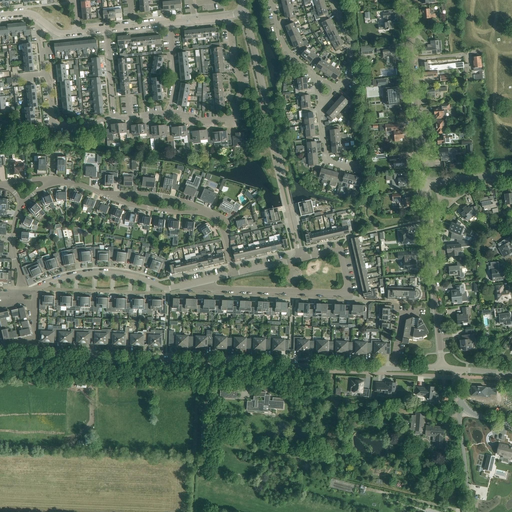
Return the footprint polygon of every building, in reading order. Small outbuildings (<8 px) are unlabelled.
[(325,3),(313,6),(314,9),(313,10),(314,12),(327,8),(325,3)] [(328,14),(327,8),(314,12),(316,22),(320,20),(326,17),(325,15),(328,14)] [(424,19),(435,18),(434,14),(433,14),(433,12),(430,12),(429,9),(420,10),(420,15),(423,14),(424,19)] [(295,13),(294,10),(284,13),(286,18),(289,17),(290,21),(296,19),(295,16),(299,15),(299,12),(295,13)] [(390,13),(385,14),(383,14),(384,18),(385,22),(384,22),(385,25),(379,26),(379,30),(385,29),(385,30),(392,29),(392,21),(389,22),(388,18),(390,18),(390,13)] [(326,17),(320,20),(322,23),(323,26),(320,28),(321,30),(333,24),(330,19),(327,20),(326,17)] [(296,19),(290,21),(291,24),(286,26),(288,32),(301,26),(300,24),(298,21),(297,21),(296,19)] [(19,24),(20,32),(24,32),(25,35),(30,35),(29,27),(25,27),(25,23),(19,24)] [(15,36),(13,24),(7,25),(7,27),(1,27),(2,36),(6,35),(7,39),(9,39),(8,33),(12,33),(13,36),(15,36)] [(336,29),(333,24),(321,30),(322,32),(326,30),(327,33),(336,29)] [(301,27),(301,26),(288,32),(290,37),(303,32),(305,31),(304,28),(298,31),(297,28),(301,27)] [(215,28),(209,29),(210,37),(216,36),(216,40),(219,40),(218,33),(215,33),(215,28)] [(336,29),(327,33),(329,36),(325,38),(326,40),(338,34),(336,29)] [(192,38),(191,30),(185,31),(185,34),(182,34),(183,43),(187,42),(186,39),(192,38)] [(303,32),(290,37),(292,42),(305,37),(304,35),(300,36),(299,33),(303,32)] [(341,39),(338,34),(326,40),(327,42),(331,41),(332,43),(341,39)] [(154,36),(155,44),(156,47),(163,47),(162,43),(161,44),(161,36),(154,36)] [(300,49),(300,50),(305,46),(308,44),(307,42),(306,40),(303,42),(301,39),(305,37),(292,42),(294,48),(298,46),(300,49)] [(332,43),(329,45),(330,47),(333,46),(336,51),(342,48),(341,46),(343,44),(341,39),(332,43)] [(431,47),(422,48),(422,55),(436,53),(436,49),(439,49),(438,41),(431,41),(431,47)] [(390,63),(391,63),(396,62),(396,61),(395,61),(395,55),(395,50),(392,50),(392,47),(384,47),(384,45),(376,46),(376,45),(361,47),(362,49),(361,49),(362,55),(384,53),(384,56),(390,55),(390,63)] [(307,48),(305,46),(300,50),(301,51),(303,53),(301,55),(306,59),(315,49),(313,47),(310,50),(308,48),(307,48)] [(316,50),(315,49),(306,59),(310,63),(313,60),(315,62),(319,57),(314,53),(316,50)] [(483,79),(482,67),(481,56),(473,57),(474,72),(479,71),(480,75),(476,75),(476,80),(483,79)] [(319,57),(315,62),(318,64),(316,68),(321,71),(326,62),(328,59),(326,58),(324,61),(319,57)] [(329,64),(326,62),(321,71),(326,74),(331,65),(333,62),(331,61),(329,64)] [(427,62),(421,63),(422,68),(422,71),(427,70),(430,70),(430,71),(432,71),(432,66),(432,65),(428,66),(427,62)] [(434,66),(432,66),(432,71),(438,70),(464,68),(464,63),(450,64),(447,64),(440,65),(434,66)] [(334,67),(331,65),(326,74),(330,77),(336,68),(338,65),(336,64),(334,67)] [(336,68),(330,77),(335,80),(338,77),(340,79),(343,73),(341,72),(343,68),(341,67),(339,70),(336,68)] [(294,85),(307,83),(307,78),(303,78),(303,75),(297,76),(297,82),(293,83),(294,85)] [(308,89),(307,83),(294,85),(294,87),(298,87),(298,93),(305,93),(305,90),(308,89)] [(399,104),(398,94),(398,87),(386,89),(383,89),(383,92),(386,91),(387,105),(399,104)] [(305,93),(298,93),(299,96),(300,96),(301,100),(297,100),(297,102),(311,101),(310,95),(305,96),(305,93)] [(342,96),(338,100),(348,109),(350,107),(347,104),(351,100),(346,96),(344,98),(342,96)] [(338,100),(334,104),(341,111),(343,108),(346,111),(348,109),(338,100)] [(311,107),(311,101),(297,102),(297,105),(301,104),(302,111),(308,110),(308,107),(311,107)] [(6,106),(5,102),(0,102),(0,109),(1,109),(2,113),(10,112),(10,106),(6,106)] [(341,111),(334,104),(330,108),(340,118),(342,116),(339,113),(341,111)] [(436,118),(441,118),(446,117),(446,113),(447,113),(447,107),(450,107),(449,104),(439,105),(440,105),(440,108),(438,108),(438,110),(434,110),(435,114),(436,114),(436,118)] [(73,112),(72,108),(63,109),(64,114),(68,114),(69,117),(76,116),(76,112),(73,112)] [(340,118),(330,108),(326,113),(329,115),(327,117),(331,121),(336,117),(339,119),(340,118)] [(308,110),(302,111),(302,114),(304,114),(304,117),(300,117),(300,120),(314,118),(313,113),(309,113),(308,110)] [(439,133),(443,133),(443,130),(444,130),(444,126),(446,126),(446,121),(436,122),(437,130),(438,130),(439,133)] [(126,123),(119,124),(119,133),(126,132),(127,140),(130,140),(129,130),(126,130),(126,123)] [(119,133),(119,124),(112,125),(112,129),(106,129),(107,136),(113,135),(113,134),(119,133)] [(146,124),(139,125),(140,136),(147,135),(147,138),(150,138),(149,131),(150,131),(149,127),(146,128),(146,124)] [(388,125),(385,125),(386,132),(394,131),(395,139),(395,138),(396,141),(399,141),(399,138),(403,138),(403,131),(398,131),(398,130),(398,125),(392,125),(392,124),(388,125)] [(132,130),(129,130),(130,140),(133,139),(133,137),(140,136),(139,125),(132,126),(132,130)] [(166,125),(159,126),(160,135),(160,139),(167,138),(167,141),(170,141),(169,132),(167,132),(166,125)] [(150,139),(154,139),(160,138),(160,135),(159,126),(152,127),(153,131),(150,131),(149,131),(150,138),(150,139)] [(186,126),(179,127),(180,136),(184,136),(185,143),(191,142),(190,136),(187,136),(186,126)] [(330,136),(344,135),(343,132),(339,133),(339,126),(333,127),(333,130),(330,130),(330,136)] [(173,132),(169,132),(170,141),(171,146),(174,145),(173,140),(180,140),(180,136),(179,127),(172,128),(173,132)] [(207,130),(200,131),(201,140),(207,139),(208,144),(211,143),(210,137),(207,137),(207,130)] [(316,136),(315,130),(301,131),(302,133),(306,133),(306,140),(313,139),(312,136),(316,136)] [(201,140),(200,131),(193,132),(193,136),(190,136),(191,142),(194,142),(195,144),(201,143),(201,140)] [(221,145),(228,144),(228,145),(231,144),(230,135),(227,135),(227,131),(220,132),(221,141),(221,145)] [(221,141),(220,132),(213,133),(213,137),(210,137),(211,143),(214,143),(214,141),(221,141)] [(233,137),(234,142),(234,146),(241,145),(240,141),(244,141),(243,133),(236,133),(236,136),(233,137)] [(437,139),(437,143),(438,144),(442,143),(442,144),(447,143),(446,143),(450,142),(449,139),(455,139),(455,134),(449,134),(442,134),(443,136),(441,136),(441,138),(438,138),(437,139)] [(313,139),(306,140),(307,146),(303,146),(303,149),(317,147),(316,142),(313,142),(313,139)] [(345,146),(332,147),(332,153),(335,153),(336,156),(342,155),(341,149),(345,148),(345,146)] [(438,149),(439,157),(442,157),(442,160),(446,160),(446,158),(454,157),(453,148),(438,149)] [(34,161),(34,165),(43,165),(43,162),(47,162),(47,156),(37,156),(37,162),(34,161)] [(67,157),(57,156),(57,162),(61,162),(61,166),(73,166),(73,163),(67,162),(67,157)] [(394,167),(396,167),(398,167),(398,168),(402,168),(402,167),(406,166),(406,159),(396,160),(396,156),(390,156),(390,163),(394,162),(394,167)] [(24,170),(24,165),(23,163),(17,164),(17,162),(9,163),(10,175),(18,174),(18,171),(20,170),(20,171),(24,170)] [(34,165),(31,165),(31,168),(37,169),(37,174),(47,174),(47,169),(43,168),(43,165),(34,165)] [(61,169),(57,169),(57,175),(67,175),(67,174),(69,174),(69,169),(73,169),(73,166),(61,166),(61,169)] [(98,179),(98,174),(98,172),(96,172),(96,168),(87,167),(87,172),(85,172),(85,176),(92,176),(92,179),(98,179)] [(324,183),(327,170),(322,168),(319,178),(322,178),(321,183),(324,183)] [(327,170),(324,183),(326,184),(327,180),(330,181),(333,171),(327,170)] [(333,171),(330,181),(329,185),(332,185),(333,181),(339,183),(340,177),(338,176),(339,173),(333,171)] [(104,182),(105,182),(105,186),(111,187),(112,183),(113,183),(113,184),(117,184),(117,179),(118,173),(113,173),(113,174),(109,174),(109,175),(106,175),(105,179),(104,179),(104,182)] [(344,178),(340,177),(339,183),(342,184),(342,182),(345,183),(344,187),(347,188),(350,175),(345,173),(344,178)] [(396,173),(391,174),(384,174),(384,181),(390,180),(390,183),(392,183),(393,189),(400,188),(399,186),(408,185),(407,178),(397,179),(396,173)] [(133,186),(133,181),(133,174),(128,174),(128,177),(124,177),(124,186),(133,186)] [(163,185),(164,185),(163,188),(168,189),(167,190),(171,191),(173,185),(176,185),(178,175),(173,174),(172,179),(165,178),(164,182),(163,181),(163,185)] [(144,177),(143,181),(143,186),(147,187),(148,186),(150,186),(150,187),(155,188),(156,175),(151,175),(151,178),(144,177)] [(350,175),(347,188),(349,188),(350,184),(353,185),(354,185),(356,176),(350,175)] [(354,185),(353,185),(352,189),(355,190),(356,186),(359,187),(358,191),(361,192),(363,185),(360,185),(362,178),(356,176),(354,185)] [(194,197),(196,192),(198,187),(194,185),(193,188),(187,186),(184,193),(194,197)] [(201,199),(209,202),(212,203),(216,194),(213,193),(214,190),(209,188),(208,191),(205,189),(201,199)] [(57,202),(62,201),(62,199),(63,199),(63,200),(66,200),(66,196),(67,191),(63,191),(63,193),(61,193),(61,190),(57,191),(56,193),(56,196),(56,199),(57,202)] [(78,208),(81,199),(83,195),(80,193),(79,195),(77,194),(78,192),(74,191),(73,193),(71,195),(71,198),(70,201),(75,202),(74,206),(78,208)] [(254,197),(249,191),(245,194),(250,200),(254,197)] [(55,207),(52,199),(50,194),(47,196),(48,197),(46,198),(45,195),(41,197),(42,200),(42,203),(44,205),(45,207),(50,205),(52,209),(55,207)] [(401,194),(392,194),(393,202),(397,201),(397,203),(398,204),(399,203),(399,207),(410,206),(409,197),(401,198),(401,194)] [(91,213),(94,205),(96,200),(93,199),(92,201),(91,200),(91,197),(88,196),(86,199),(85,201),(84,204),(84,206),(88,208),(87,212),(91,213)] [(493,196),(488,197),(479,198),(480,204),(481,203),(482,208),(483,208),(484,209),(491,208),(491,209),(492,209),(493,213),(498,212),(497,199),(494,200),(493,196)] [(230,214),(232,209),(236,202),(232,200),(230,203),(224,199),(219,208),(230,214)] [(300,210),(313,207),(311,200),(307,201),(307,200),(303,200),(302,199),(304,206),(299,207),(300,210)] [(104,219),(108,210),(110,206),(106,205),(106,206),(104,205),(105,203),(101,202),(99,204),(98,206),(97,209),(97,212),(102,213),(101,217),(104,219)] [(34,216),(36,217),(39,213),(43,216),(45,213),(39,207),(39,206),(37,204),(36,203),(33,205),(34,206),(33,208),(31,206),(29,209),(30,211),(32,214),(34,216)] [(9,205),(0,204),(0,209),(0,210),(0,216),(6,217),(7,210),(9,210),(9,205)] [(266,217),(279,214),(279,212),(274,213),(273,206),(272,206),(268,208),(269,209),(265,210),(266,217)] [(479,214),(478,210),(476,206),(470,208),(469,207),(468,208),(466,206),(461,210),(462,212),(461,213),(468,221),(475,215),(476,216),(479,214)] [(118,224),(122,215),(123,211),(120,209),(120,211),(118,210),(119,208),(115,207),(113,209),(112,211),(111,214),(111,217),(116,218),(114,222),(118,224)] [(313,207),(300,210),(301,216),(314,213),(313,207)] [(134,227),(136,219),(137,214),(134,213),(133,215),(131,214),(132,212),(128,211),(126,214),(126,217),(125,217),(124,221),(125,221),(125,222),(130,222),(129,226),(134,227)] [(279,214),(266,217),(268,223),(265,224),(265,227),(272,226),(271,223),(281,221),(279,214)] [(140,224),(140,225),(145,226),(144,230),(149,230),(150,222),(151,217),(148,216),(148,218),(146,218),(146,215),(142,215),(141,218),(140,221),(139,221),(139,224),(140,224)] [(28,229),(31,229),(33,225),(37,226),(39,222),(26,216),(25,219),(26,220),(25,222),(23,221),(21,224),(23,226),(26,228),(28,229)] [(154,222),(154,225),(154,228),(159,228),(159,232),(163,233),(165,219),(162,219),(162,220),(160,220),(160,217),(156,217),(155,220),(154,222)] [(244,217),(239,220),(236,221),(238,227),(237,227),(237,228),(241,227),(242,229),(241,229),(241,230),(250,228),(251,230),(257,229),(256,222),(253,222),(253,219),(247,221),(244,217)] [(175,234),(178,235),(179,228),(179,226),(179,223),(179,221),(176,220),(176,222),(174,222),(174,219),(170,219),(169,222),(169,225),(169,228),(169,230),(170,230),(170,234),(175,234)] [(189,231),(189,235),(193,236),(195,222),(191,221),(191,223),(189,223),(189,220),(185,220),(184,223),(184,225),(184,228),(184,231),(189,231)] [(343,227),(344,235),(350,234),(347,222),(342,223),(342,227),(343,227)] [(455,239),(464,241),(467,241),(467,237),(460,236),(463,227),(459,226),(460,223),(457,222),(456,225),(452,223),(449,231),(456,233),(455,239)] [(205,236),(208,234),(212,231),(211,228),(209,229),(208,227),(210,226),(208,223),(205,224),(203,225),(200,227),(199,229),(202,233),(203,232),(204,233),(203,233),(205,236)] [(398,231),(398,236),(399,237),(402,237),(402,240),(404,240),(404,244),(402,244),(409,244),(414,243),(413,236),(408,236),(408,230),(398,231)] [(28,243),(31,242),(31,237),(29,237),(29,236),(30,236),(30,233),(26,233),(21,232),(21,236),(23,236),(23,238),(20,238),(20,242),(23,243),(26,243),(28,243)] [(501,254),(501,253),(503,257),(509,254),(509,253),(511,251),(511,243),(511,242),(511,235),(503,240),(506,244),(498,248),(501,254)] [(272,251),(270,243),(269,239),(264,240),(264,242),(267,253),(272,251)] [(467,241),(464,241),(464,244),(461,244),(447,246),(448,252),(448,256),(458,255),(458,251),(462,251),(461,247),(471,246),(470,242),(467,241)] [(243,245),(238,246),(240,259),(246,257),(244,248),(243,245)] [(78,257),(76,249),(76,246),(72,247),(73,249),(67,251),(68,255),(70,264),(76,263),(75,257),(78,257)] [(238,246),(232,247),(235,260),(240,259),(238,246)] [(89,251),(86,252),(87,262),(93,261),(92,255),(95,255),(95,247),(90,247),(89,251)] [(100,247),(95,247),(95,255),(98,255),(98,261),(104,261),(104,251),(101,251),(100,247)] [(104,251),(104,261),(110,261),(110,255),(113,255),(113,247),(108,247),(107,251),(104,251)] [(113,247),(113,255),(116,256),(115,261),(121,262),(122,252),(119,252),(118,248),(113,247)] [(87,262),(86,252),(82,252),(81,248),(76,249),(78,257),(81,256),(81,262),(87,262)] [(122,252),(121,262),(127,263),(127,257),(130,257),(132,249),(128,249),(128,253),(122,252)] [(135,250),(132,249),(130,257),(133,258),(132,264),(131,264),(137,265),(140,254),(135,253),(135,250)] [(218,254),(220,263),(225,262),(222,249),(217,251),(217,254),(218,254)] [(62,252),(58,253),(60,260),(63,260),(64,265),(64,266),(70,264),(68,255),(63,256),(62,252)] [(404,269),(411,269),(416,268),(416,267),(417,266),(417,263),(416,262),(416,260),(411,261),(410,252),(398,253),(398,259),(403,259),(404,261),(404,269)] [(60,260),(58,253),(53,254),(54,258),(51,259),(54,269),(60,267),(59,267),(57,261),(60,260)] [(140,254),(137,265),(143,267),(143,266),(145,261),(147,262),(150,254),(146,253),(145,257),(140,256),(140,254)] [(153,255),(150,254),(147,262),(150,263),(148,268),(154,270),(157,261),(152,259),(153,255)] [(46,257),(40,259),(44,266),(46,265),(48,270),(48,271),(54,269),(51,259),(50,257),(46,259),(46,257)] [(39,264),(34,266),(38,275),(44,272),(43,272),(41,267),(44,266),(40,259),(37,260),(39,264)] [(162,263),(157,261),(154,270),(159,273),(160,272),(159,272),(161,267),(164,268),(167,260),(164,259),(162,263)] [(177,273),(175,264),(175,261),(169,263),(167,266),(168,272),(171,271),(172,274),(177,273)] [(462,272),(460,272),(459,268),(464,268),(464,262),(457,263),(457,266),(449,267),(449,268),(450,274),(450,275),(454,274),(454,277),(459,276),(459,277),(462,277),(464,275),(464,273),(462,272)] [(499,265),(498,265),(498,262),(491,263),(491,266),(489,266),(489,274),(492,274),(493,281),(501,280),(501,277),(503,277),(502,269),(499,269),(499,265)] [(38,275),(34,266),(29,268),(27,265),(26,265),(22,267),(24,275),(30,272),(33,277),(32,277),(32,278),(38,275)] [(3,271),(3,273),(3,283),(8,283),(8,279),(11,279),(11,271),(3,271)] [(463,285),(461,285),(456,286),(456,292),(452,293),(452,302),(462,301),(461,293),(464,293),(463,285)] [(503,285),(498,286),(496,286),(497,296),(500,295),(500,300),(508,300),(508,298),(510,298),(510,291),(503,291),(503,285)] [(397,299),(397,287),(388,287),(387,299),(397,299)] [(409,288),(409,300),(415,300),(417,300),(419,299),(420,297),(421,295),(421,293),(420,291),(419,289),(417,288),(415,288),(409,288)] [(374,289),(371,290),(363,292),(364,297),(367,296),(367,298),(377,298),(376,294),(375,294),(374,289)] [(49,306),(49,296),(43,296),(43,301),(40,301),(39,309),(45,310),(46,306),(49,306)] [(55,296),(49,296),(49,306),(54,306),(54,310),(58,310),(58,302),(55,302),(55,296)] [(58,302),(58,310),(61,310),(61,306),(67,306),(67,296),(61,296),(61,297),(61,302),(58,302)] [(67,296),(67,306),(70,307),(71,311),(76,311),(76,303),(73,303),(73,297),(67,296)] [(79,303),(76,303),(76,311),(80,311),(81,307),(85,307),(85,297),(79,297),(79,303)] [(85,297),(85,307),(90,307),(90,311),(94,311),(94,303),(91,303),(91,298),(91,297),(85,297)] [(94,303),(94,311),(98,312),(99,308),(103,308),(103,298),(97,298),(97,304),(94,303)] [(103,298),(103,308),(106,308),(107,312),(112,312),(112,304),(109,304),(109,298),(103,298)] [(112,304),(112,312),(120,312),(121,309),(121,298),(115,298),(115,299),(115,304),(112,304)] [(121,298),(121,309),(124,309),(125,313),(129,313),(130,305),(127,305),(127,299),(121,298)] [(182,312),(182,306),(179,306),(180,299),(173,298),(173,304),(172,304),(172,308),(173,308),(177,308),(177,312),(182,312)] [(133,305),(130,305),(129,313),(133,313),(133,309),(139,309),(139,299),(133,299),(133,305)] [(145,299),(139,299),(139,309),(142,309),(143,313),(147,314),(148,305),(145,305),(145,300),(145,299)] [(182,306),(182,312),(187,312),(187,309),(191,309),(192,299),(185,299),(186,299),(185,306),(182,306)] [(192,299),(191,309),(197,309),(197,312),(200,313),(200,306),(197,306),(198,300),(198,299),(192,299)] [(151,305),(148,305),(147,314),(152,314),(153,310),(157,310),(157,300),(151,300),(151,305)] [(157,300),(157,310),(160,310),(161,314),(166,314),(166,306),(163,306),(163,300),(157,300)] [(200,306),(200,313),(203,313),(203,309),(209,310),(210,300),(203,300),(204,300),(203,306),(200,306)] [(216,300),(210,300),(209,310),(215,310),(215,313),(218,313),(218,307),(215,307),(216,300)] [(218,307),(218,313),(223,313),(223,310),(227,310),(228,300),(221,300),(221,301),(222,301),(221,307),(218,307)] [(234,301),(228,300),(227,310),(233,311),(233,314),(236,314),(236,308),(233,308),(234,301)] [(239,308),(236,308),(236,314),(239,314),(239,311),(245,311),(245,301),(239,301),(240,301),(239,308)] [(245,301),(245,311),(251,311),(251,314),(254,315),(254,308),(251,308),(251,302),(252,302),(252,301),(245,301)] [(254,308),(254,315),(263,315),(263,312),(264,302),(257,302),(257,308),(254,308)] [(270,302),(264,302),(263,312),(269,312),(269,315),(272,315),(272,309),(269,309),(269,302),(270,302)] [(272,309),(272,315),(275,315),(275,312),(281,312),(281,302),(275,302),(275,303),(275,309),(272,309)] [(281,302),(281,312),(287,313),(287,316),(290,316),(290,310),(287,310),(287,303),(288,303),(281,302)] [(304,313),(304,303),(298,303),(298,310),(295,310),(294,316),(298,316),(298,313),(304,313)] [(310,303),(304,303),(304,313),(309,313),(308,317),(312,317),(313,310),(310,310),(310,304),(310,303)] [(316,311),(313,310),(312,317),(318,317),(318,314),(322,314),(322,304),(316,304),(316,311)] [(322,304),(322,314),(321,317),(330,317),(331,311),(328,311),(328,304),(322,304)] [(334,311),(331,311),(330,317),(336,318),(336,314),(340,314),(340,305),(334,304),(334,305),(334,311)] [(346,305),(340,305),(340,314),(345,315),(345,318),(348,318),(349,312),(346,312),(346,305)] [(352,312),(349,312),(348,318),(353,318),(354,315),(358,315),(358,305),(352,305),(352,312)] [(364,305),(358,305),(358,315),(363,315),(363,319),(366,319),(367,312),(364,312),(364,306),(364,305)] [(380,308),(380,314),(392,314),(392,308),(392,305),(385,305),(384,308),(380,308)] [(25,307),(23,308),(11,310),(13,317),(21,315),(22,319),(27,317),(25,307)] [(462,325),(463,325),(468,325),(467,314),(469,314),(469,307),(463,308),(463,314),(457,315),(458,325),(462,324),(462,325)] [(498,316),(499,323),(500,323),(506,322),(506,325),(511,324),(510,316),(509,317),(509,315),(510,315),(510,313),(501,314),(501,308),(493,309),(494,318),(496,318),(496,316),(498,316)] [(8,311),(0,312),(0,321),(1,327),(8,325),(6,317),(10,317),(8,311)] [(428,330),(421,318),(420,318),(419,318),(418,319),(413,318),(413,317),(406,320),(402,343),(408,344),(409,339),(417,340),(419,340),(421,340),(424,339),(423,338),(427,335),(426,335),(429,333),(428,330)] [(388,320),(379,320),(379,329),(391,329),(391,323),(389,323),(389,320),(388,320)] [(31,334),(31,332),(28,321),(21,322),(23,330),(20,331),(21,336),(31,334)] [(47,342),(48,332),(44,332),(45,328),(42,328),(43,325),(39,325),(38,335),(42,335),(41,341),(41,342),(47,342)] [(48,328),(48,332),(47,342),(54,342),(53,342),(54,335),(57,335),(57,326),(53,326),(53,328),(48,328)] [(57,326),(57,335),(60,335),(59,342),(65,342),(66,332),(66,329),(61,329),(61,326),(57,326)] [(120,331),(120,334),(119,344),(126,345),(126,344),(125,344),(126,338),(129,338),(129,331),(129,327),(125,327),(125,332),(120,331)] [(473,328),(470,329),(465,329),(466,335),(464,335),(464,340),(460,340),(461,347),(464,346),(464,350),(472,350),(471,342),(475,342),(474,336),(476,336),(476,331),(473,332),(473,328)] [(4,340),(7,340),(18,337),(16,330),(8,332),(8,329),(2,330),(4,340)] [(71,333),(66,332),(65,342),(72,343),(72,342),(71,342),(72,336),(75,336),(75,329),(71,329),(71,333)] [(79,329),(75,329),(75,336),(78,336),(77,343),(83,343),(84,333),(78,333),(79,329)] [(105,334),(102,334),(101,344),(108,344),(107,344),(108,337),(111,337),(111,329),(105,329),(105,334)] [(111,330),(111,329),(111,337),(114,337),(113,344),(119,344),(120,334),(116,334),(116,331),(111,330)] [(84,333),(83,343),(90,343),(89,343),(90,336),(93,336),(93,330),(89,330),(89,333),(84,333)] [(97,330),(93,330),(93,336),(96,337),(95,343),(95,344),(101,344),(102,334),(96,334),(97,330)] [(161,336),(156,336),(155,346),(162,346),(161,346),(162,339),(165,339),(165,330),(161,330),(161,336)] [(129,331),(129,338),(132,338),(131,345),(137,345),(138,335),(132,335),(133,331),(129,331)] [(182,347),(183,336),(177,336),(173,336),(173,332),(173,333),(169,333),(170,331),(169,331),(169,336),(169,345),(177,345),(177,346),(176,346),(176,347),(182,347)] [(143,335),(138,335),(137,345),(144,345),(143,345),(144,338),(147,338),(147,332),(143,332),(143,335)] [(147,332),(147,338),(150,339),(149,345),(149,346),(155,346),(156,336),(153,336),(153,333),(152,332),(147,332)] [(188,336),(183,336),(182,347),(188,347),(188,345),(192,346),(192,336),(188,336)] [(192,336),(192,346),(196,346),(196,347),(201,348),(202,337),(196,336),(196,337),(192,336)] [(202,337),(201,348),(207,348),(207,347),(207,346),(211,346),(212,337),(208,337),(202,337)] [(215,337),(212,337),(211,346),(215,346),(215,348),(221,348),(221,337),(215,337)] [(221,337),(221,348),(227,348),(226,348),(226,347),(231,347),(231,338),(227,338),(227,337),(221,337)] [(235,338),(231,338),(231,347),(235,347),(235,348),(234,348),(234,349),(240,349),(241,338),(235,338)] [(241,338),(240,349),(246,349),(246,348),(250,348),(250,339),(246,338),(241,338)] [(254,339),(250,339),(250,348),(254,348),(254,349),(259,350),(260,339),(254,338),(254,339)] [(260,339),(259,350),(265,350),(265,349),(265,348),(269,348),(270,339),(266,339),(260,339)] [(273,339),(270,339),(269,348),(273,349),(273,350),(279,350),(279,339),(273,339)] [(285,340),(279,339),(279,350),(285,351),(285,350),(284,350),(284,349),(289,349),(289,340),(285,340)] [(303,351),(303,340),(298,340),(294,340),(293,349),(298,350),(297,351),(303,351)] [(303,340),(303,351),(309,351),(308,351),(309,350),(313,350),(313,341),(309,341),(309,340),(303,340)] [(371,343),(371,352),(375,352),(375,353),(375,354),(380,354),(381,343),(381,341),(380,340),(376,340),(376,343),(375,343),(371,343)] [(317,341),(313,341),(313,350),(317,350),(317,351),(317,352),(322,352),(323,341),(317,341)] [(328,341),(323,341),(322,352),(328,352),(328,351),(332,351),(332,342),(328,341)] [(332,342),(332,351),(336,351),(336,352),(342,353),(342,342),(336,341),(336,342),(332,342)] [(342,342),(342,353),(347,353),(347,352),(347,351),(351,351),(352,342),(348,342),(342,342)] [(352,342),(351,351),(356,352),(355,353),(361,353),(361,342),(356,342),(352,342)] [(361,342),(361,353),(367,353),(366,353),(367,352),(371,352),(371,343),(367,343),(361,342)] [(387,343),(381,343),(380,354),(386,354),(386,353),(390,353),(391,344),(386,344),(387,343)] [(369,397),(370,389),(363,389),(364,381),(355,380),(355,381),(351,380),(350,388),(354,388),(354,392),(360,393),(360,396),(369,397)] [(376,382),(375,387),(375,391),(385,392),(384,396),(391,397),(391,391),(395,391),(396,383),(386,382),(386,383),(376,382)] [(417,387),(416,392),(416,395),(426,396),(425,398),(435,399),(435,397),(435,392),(434,392),(435,387),(427,386),(426,388),(423,388),(423,387),(417,387)] [(469,393),(468,395),(483,396),(483,397),(491,397),(491,394),(497,395),(497,389),(497,388),(472,386),(472,393),(469,393)] [(220,390),(220,398),(238,399),(238,392),(220,390)] [(251,400),(251,401),(247,401),(247,402),(247,408),(253,408),(253,407),(258,408),(258,411),(260,411),(264,412),(264,406),(268,406),(268,407),(274,407),(274,409),(282,409),(283,409),(284,398),(273,397),(273,401),(270,400),(270,395),(266,395),(266,392),(256,391),(256,392),(255,400),(253,400),(251,400)] [(411,415),(410,430),(414,431),(422,431),(423,429),(425,430),(425,435),(437,436),(436,448),(437,448),(442,448),(443,436),(444,427),(423,426),(424,413),(419,413),(416,412),(415,416),(411,415)] [(480,438),(480,429),(475,429),(475,422),(467,422),(467,438),(480,438)] [(511,446),(500,444),(498,453),(511,456),(511,446)] [(487,455),(483,468),(491,470),(493,465),(491,464),(493,456),(487,455)] [(509,472),(496,469),(494,477),(507,480),(509,472)]
